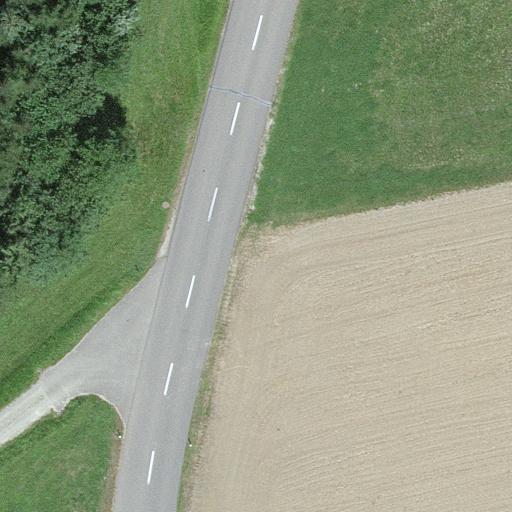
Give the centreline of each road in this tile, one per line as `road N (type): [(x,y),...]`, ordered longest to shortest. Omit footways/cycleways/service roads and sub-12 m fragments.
road 1 (tertiary): [(139,511),(177,327),(262,0)]
road 2 (track): [(0,420),(84,353),(177,327)]
